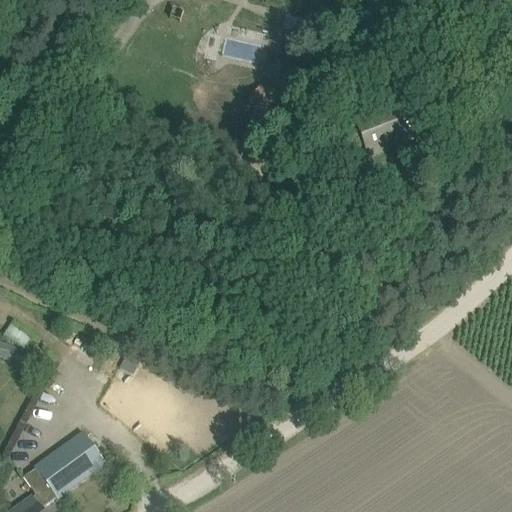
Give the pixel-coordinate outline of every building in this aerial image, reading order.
[(311,38),(314,24),(285,17),(282,32),(311,38)] [(410,54),(403,65),(412,71),(420,61),(410,54)] [(354,123),(360,138),(367,157),(420,137),(416,127),(406,103),(354,123)] [(4,337),(24,352),(32,340),(12,325),(4,337)] [(126,361),(120,371),(133,379),(139,368),(126,361)] [(106,467),(94,451),(82,434),(34,470),(35,471),(23,480),(35,496),(34,499),(32,500),(32,499),(12,511),(40,511),(56,500),(57,502),(106,467)]
